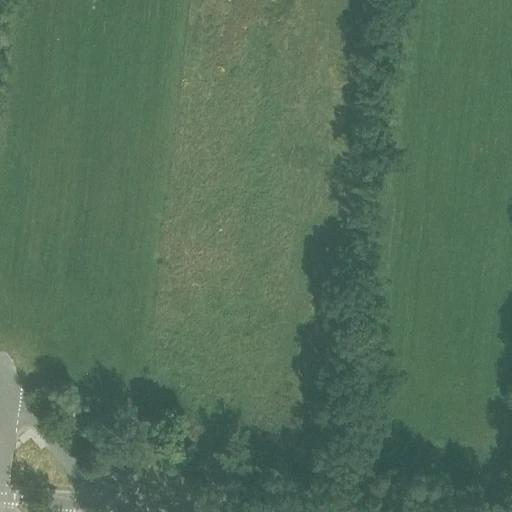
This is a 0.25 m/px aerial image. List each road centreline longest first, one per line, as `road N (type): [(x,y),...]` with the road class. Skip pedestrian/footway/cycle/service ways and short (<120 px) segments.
road 1 (unclassified): [(0,154),(511,201)]
road 2 (unclassified): [(0,387),(66,463),(119,504)]
